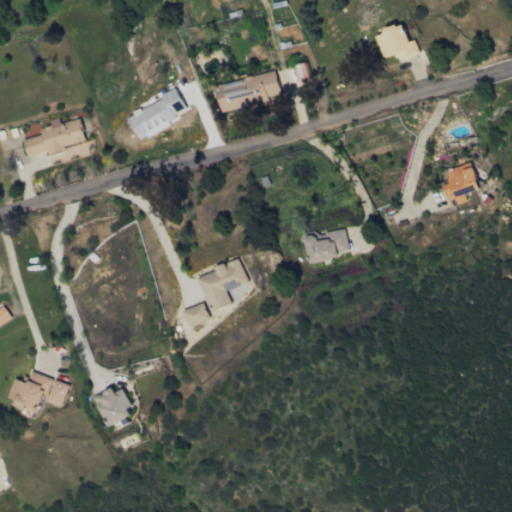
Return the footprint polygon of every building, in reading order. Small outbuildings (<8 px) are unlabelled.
[(383,59),(395,54),(397,60),(418,52),(414,40),(409,42),(403,24),(374,34),(383,59)] [(280,97),(274,70),(213,85),(219,111),(280,97)] [(137,139),(188,114),(177,91),(126,115),(137,139)] [(22,140),(27,157),(46,152),(46,153),(85,143),(79,119),(60,123),(58,118),(49,121),(50,126),(39,129),(41,135),(22,140)] [(466,202),(464,194),(480,190),(471,163),(446,170),(450,183),(443,185),(449,207),(466,202)] [(348,251),(345,229),(303,236),(307,263),(339,259),(338,252),(348,251)] [(196,275),(209,312),(230,304),(225,290),(247,282),(239,260),(196,275)] [(182,311),(188,327),(209,318),(202,303),(182,311)] [(0,308),(0,325),(11,318),(4,306),(0,308)] [(67,385),(30,371),(26,382),(14,378),(6,402),(35,412),(40,399),(60,406),(67,385)] [(108,427),(133,414),(120,389),(114,392),(111,387),(92,397),(108,427)]
